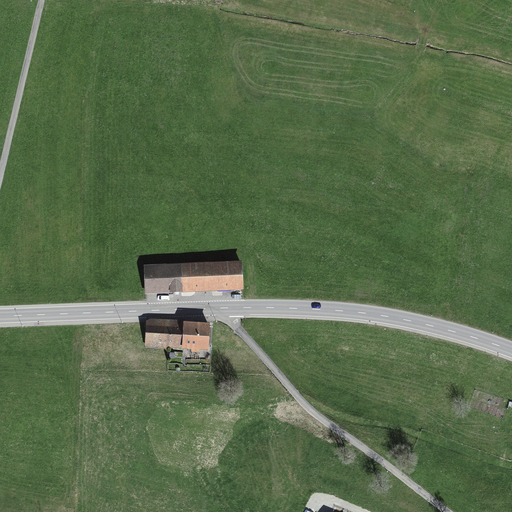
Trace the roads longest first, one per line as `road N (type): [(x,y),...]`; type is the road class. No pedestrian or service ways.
road 1 (tertiary): [(0,315),(258,306),(391,314),(511,348)]
road 2 (track): [(224,308),(297,392),(446,511)]
road 3 (track): [(44,0),(0,184)]
